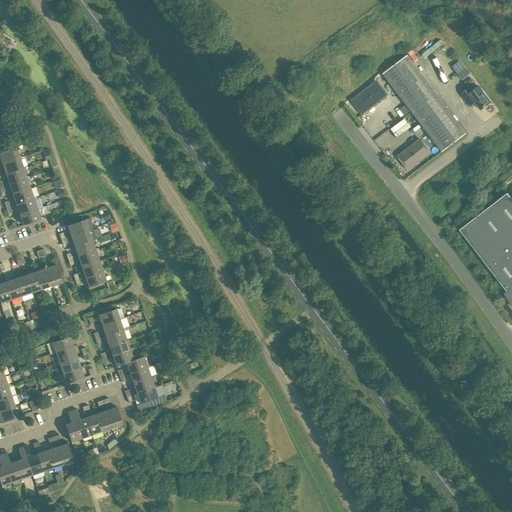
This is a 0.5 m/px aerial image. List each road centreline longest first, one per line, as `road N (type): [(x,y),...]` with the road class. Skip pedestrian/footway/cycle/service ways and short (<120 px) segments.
road 1 (primary): [(465,511),(80,0)]
road 2 (unclassified): [(510,350),(339,116)]
road 3 (residential): [(0,445),(52,426),(54,408),(118,387)]
